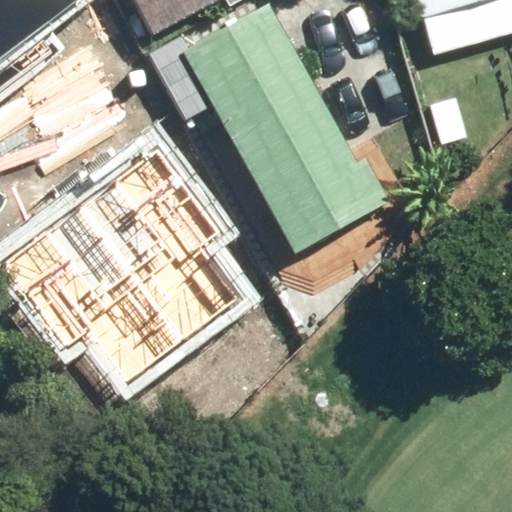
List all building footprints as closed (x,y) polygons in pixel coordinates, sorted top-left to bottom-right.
[(0,0),(0,45),(43,0),(0,0)] [(141,0),(159,43),(240,11),(236,0),(141,0)] [(511,0),(423,0),(434,32),(511,5),(511,0)] [(88,10),(34,39),(98,154),(151,124),(88,10)] [(282,11),(193,64),(314,264),(403,212),(282,11)] [(0,262),(0,264),(68,359),(90,344),(126,394),(248,308),(205,248),(220,237),(159,151),(0,262)]
